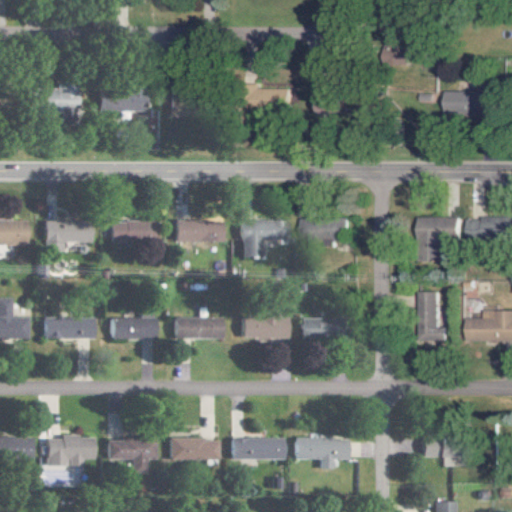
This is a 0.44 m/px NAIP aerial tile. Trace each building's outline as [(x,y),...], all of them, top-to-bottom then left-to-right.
[(168,117),(204,116),(203,84),(167,85),(168,117)] [(96,110),(144,111),(144,89),(97,88),(96,110)] [(290,108),(290,89),(264,88),(264,107),(290,108)] [(75,97),(64,97),(64,90),(33,90),(32,109),(60,109),(60,117),(75,117),(75,97)] [(446,111),(493,112),(493,92),(446,91),(446,111)] [(462,237),(461,216),(421,217),(421,238),(462,237)] [(303,217),(303,240),(349,241),(350,218),(303,217)] [(468,239),(508,240),(509,218),(469,217),(468,239)] [(172,241),(220,240),(219,219),(172,220),(172,241)] [(23,220),(0,220),(0,244),(23,244),(23,220)] [(237,255),(259,256),(259,239),(284,239),(284,220),(237,220),(237,255)] [(41,221),(41,250),(59,250),(59,241),(87,242),(87,221),(41,221)] [(107,221),(107,242),(153,241),(153,221),(107,221)] [(439,327),(439,309),(439,291),(422,291),(421,340),(447,340),(447,327),(439,327)] [(24,317),(7,317),(7,298),(0,297),(0,337),(24,338),(24,317)] [(485,318),(467,318),(468,341),(511,340),(511,310),(485,311),(485,318)] [(219,337),(218,316),(170,318),(171,338),(219,337)] [(284,337),(285,317),(238,316),(238,337),(284,337)] [(41,337),(90,338),(90,317),(41,317),(41,337)] [(152,317),(107,318),(107,338),(152,337),(152,317)] [(298,338),(338,337),(337,318),(297,319),(298,338)] [(92,458),(92,436),(57,435),(57,438),(43,438),(43,465),(78,466),(78,458),(92,458)] [(0,436),(0,456),(29,456),(29,436),(0,436)] [(228,458),(281,459),(281,438),(228,437),(228,458)] [(291,438),(291,459),(316,458),(316,468),(329,468),(328,459),(345,459),(345,437),(291,438)] [(421,456),(437,456),(437,458),(467,459),(468,439),(422,437),(421,456)] [(166,458),(216,459),(216,439),(166,438),(166,458)] [(103,459),(127,458),(128,473),(144,473),(143,458),(152,458),(152,439),(103,440),(103,459)] [(455,511),(456,501),(433,501),(432,511),(455,511)]
